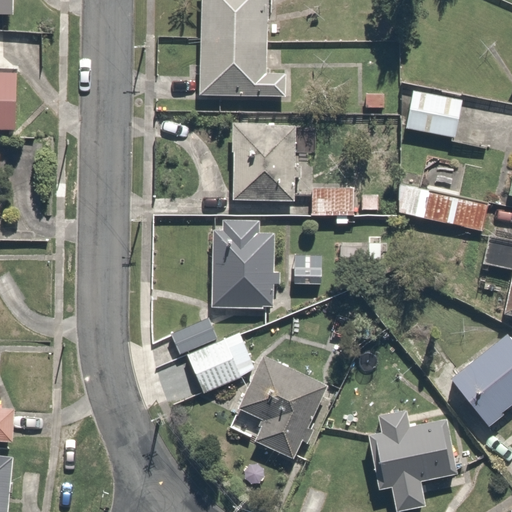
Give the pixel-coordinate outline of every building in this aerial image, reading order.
[(16,0),(0,0),(0,21),(15,22),(16,0)] [(286,77),(267,76),(269,0),(205,0),(202,94),(266,96),(285,97),(286,77)] [(0,73),(0,132),(16,133),(19,74),(0,73)] [(389,92),(363,91),(362,117),(388,118),(389,92)] [(414,93),(409,131),(460,139),(465,100),(414,93)] [(299,130),(236,127),(233,201),(296,204),(299,130)] [(403,186),(398,217),(486,231),(491,200),(403,186)] [(313,188),(312,217),(389,218),(389,190),(313,188)] [(278,223),(214,222),(213,307),(277,308),(278,223)] [(511,238),(490,234),(483,264),(511,270),(511,285),(505,315),(511,317),(511,238)] [(286,256),(285,287),(323,288),(324,257),(286,256)] [(178,355),(216,338),(206,318),(169,335),(178,355)] [(256,370),(240,334),(189,356),(204,392),(256,370)] [(511,406),(511,342),(508,336),(452,378),(487,425),(511,406)] [(4,353),(0,353),(0,444),(20,446),(22,412),(1,411),(4,353)] [(331,385),(263,356),(242,407),(268,418),(259,441),(300,459),(331,385)] [(456,476),(444,421),(413,428),(409,412),(385,418),(388,433),(370,436),(383,492),(398,489),(402,508),(426,502),(422,483),(456,476)] [(19,511),(24,458),(0,455),(0,511),(19,511)]
